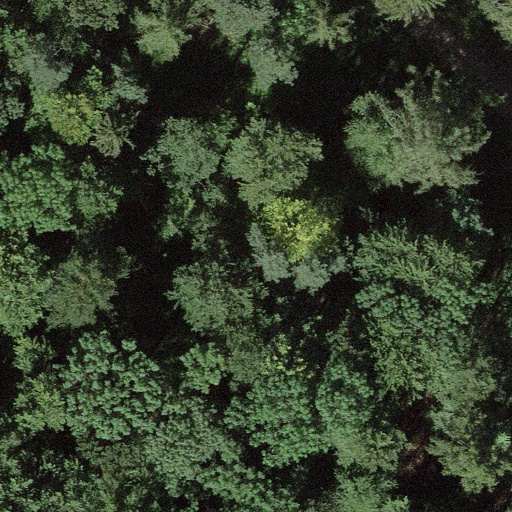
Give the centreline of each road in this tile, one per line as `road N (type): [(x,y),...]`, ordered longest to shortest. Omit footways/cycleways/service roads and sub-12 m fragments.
road 1 (track): [(511,84),(0,67)]
road 2 (track): [(369,0),(511,116)]
